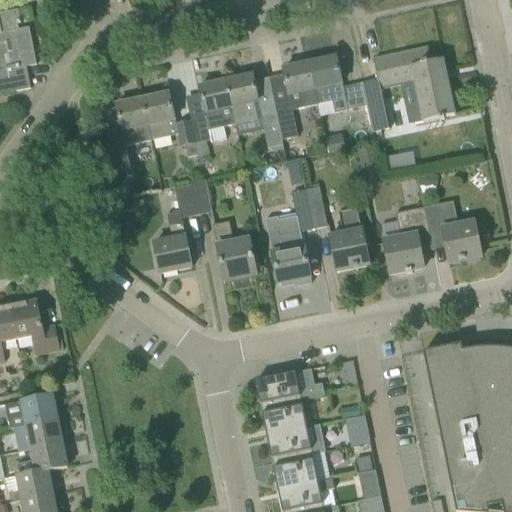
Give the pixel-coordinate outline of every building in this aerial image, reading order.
[(0,97),(31,90),(26,68),(36,66),(29,29),(21,30),(18,11),(0,14),(0,97)] [(360,85),(368,119),(372,135),(390,131),(381,89),(414,82),(423,123),(454,117),(443,61),(431,64),(428,50),(373,61),(377,81),(360,85)] [(335,60),(309,65),(318,106),(331,103),(334,115),(366,109),(360,85),(342,89),(335,60)] [(289,101),(274,104),(282,142),(297,138),(292,112),(318,106),(309,65),(283,71),(289,101)] [(252,78),(226,83),(235,126),(258,121),(254,105),(258,104),(252,78)] [(190,122),(190,123),(191,122),(199,160),(209,158),(206,143),(211,142),(212,144),(226,141),(223,129),(235,126),(226,83),(199,89),(206,118),(190,122)] [(142,101),(151,142),(171,138),(168,123),(174,122),(169,96),(142,101)] [(138,145),(151,142),(142,101),(116,107),(121,133),(122,136),(125,148),(138,145)] [(282,142),(274,104),(258,107),(267,150),(283,147),(282,142)] [(176,125),(174,126),(176,137),(179,149),(185,148),(187,160),(197,158),(198,160),(199,160),(191,122),(190,123),(176,125)] [(107,139),(117,186),(133,183),(122,136),(107,139)] [(374,148),(357,152),(364,182),(381,179),(377,160),(375,151),(374,148)] [(380,150),(375,151),(377,160),(386,158),(385,153),(380,150)] [(425,175),(422,187),(433,190),(436,177),(425,175)] [(190,185),(191,188),(197,217),(211,214),(205,182),(190,185)] [(197,217),(191,188),(174,191),(179,214),(166,216),(171,241),(153,245),(160,276),(191,270),(182,224),(181,220),(197,217)] [(327,229),(319,189),(306,192),(314,231),(327,229)] [(314,231),(306,192),(291,195),(296,219),(297,218),(300,234),(314,231)] [(120,202),(123,214),(134,211),(132,200),(120,202)] [(423,210),(429,240),(443,237),(449,265),(480,259),(474,225),(458,228),(453,204),(423,210)] [(400,240),(384,243),(391,277),(423,271),(417,242),(428,240),(422,210),(395,215),(400,240)] [(338,215),(343,236),(330,239),(333,254),(337,274),(368,267),(357,211),(338,215)] [(311,286),(300,234),(297,218),(296,219),(279,222),(278,219),(265,221),(272,255),(274,266),(278,286),(293,283),(294,289),(311,286)] [(212,226),(220,264),(224,284),(256,277),(248,241),(233,244),(229,222),(212,226)] [(36,303),(9,308),(16,343),(31,340),(35,358),(59,353),(53,328),(42,331),(36,303)] [(0,365),(4,365),(0,346),(16,343),(9,308),(0,309),(0,365)] [(455,511),(487,511),(487,509),(501,506),(502,511),(511,511),(511,355),(510,355),(498,354),(486,354),(474,354),(463,356),(461,346),(422,354),(455,511)] [(355,375),(353,364),(340,366),(342,378),(355,375)] [(314,387),(311,371),(295,375),(255,383),(255,384),(257,384),(259,392),(257,392),(261,411),(301,403),(324,398),(322,386),(314,387)] [(26,428),(57,422),(53,397),(21,403),(24,417),(8,421),(11,431),(26,428)] [(306,430),(301,403),(261,411),(265,430),(267,429),(268,438),(306,430)] [(347,420),(353,446),(374,441),(367,415),(347,420)] [(26,428),(31,453),(62,446),(57,422),(26,428)] [(312,457),(306,430),(268,438),(270,446),(268,446),(272,465),(312,457)] [(17,466),(19,479),(48,473),(67,469),(62,446),(31,453),(33,462),(17,466)] [(318,484),(312,457),(272,465),(276,484),(278,483),(280,492),(318,484)] [(369,458),(355,461),(358,476),(372,473),(369,458)] [(381,499),(375,472),(372,473),(358,476),(363,502),(381,499)] [(11,504),(21,503),(53,496),(48,473),(19,479),(17,480),(4,481),(7,495),(5,495),(6,502),(11,501),(11,504)] [(317,511),(323,511),(320,494),(334,491),(332,481),(318,484),(280,492),(281,500),(279,500),(281,511),(317,511)] [(21,503),(22,511),(56,511),(53,496),(21,503)] [(383,511),(381,499),(363,502),(358,504),(359,511),(383,511)]
